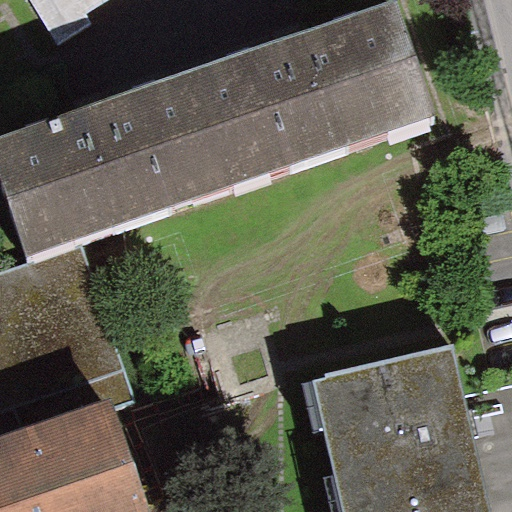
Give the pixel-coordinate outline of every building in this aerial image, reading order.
[(27,0),(55,46),(87,28),(77,10),(94,0),(27,0)] [(0,148),(0,193),(24,264),(435,127),(397,16),(0,148)] [(121,398),(74,260),(0,284),(0,414),(7,437),(121,398)] [(300,384),(329,511),(480,511),(443,351),(300,384)] [(138,511),(105,415),(0,450),(0,511),(138,511)]
